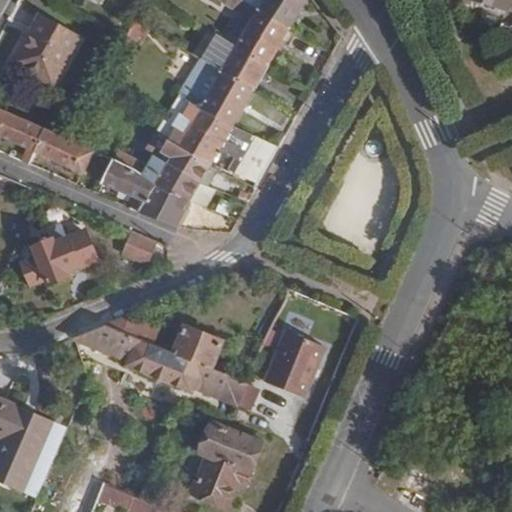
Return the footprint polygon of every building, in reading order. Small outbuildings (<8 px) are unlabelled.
[(291,30),(240,0),(228,0),(226,4),(253,21),(238,47),(270,66),(291,30)] [(240,0),(291,30),(308,0),(267,0),(267,1),(264,0),(240,0)] [(511,0),(466,0),(511,15),(511,0)] [(56,85),(82,37),(43,15),(15,63),(56,85)] [(137,21),(133,28),(145,34),(148,27),(137,21)] [(238,47),(221,37),(206,62),(224,73),(238,47)] [(204,61),(181,47),(175,57),(197,71),(204,61)] [(270,66),(238,47),(224,73),(255,91),(270,66)] [(224,73),(206,62),(204,61),(197,71),(188,86),(208,99),(224,73)] [(234,128),(255,91),(224,73),(208,99),(188,86),(181,96),(234,128)] [(238,171),(261,182),(281,149),(234,128),(181,96),(168,117),(157,134),(167,139),(170,141),(213,166),(223,148),(238,155),(234,161),(237,162),(235,167),(239,169),(238,171)] [(0,108),(0,134),(9,113),(0,108)] [(46,129),(9,113),(0,134),(0,135),(28,148),(23,161),(31,165),(36,152),(46,129)] [(72,141),(46,129),(36,152),(82,172),(94,151),(72,141)] [(155,157),(167,139),(157,134),(156,133),(145,151),(155,157)] [(218,169),(213,166),(170,141),(164,152),(172,158),(168,165),(206,188),(214,191),(224,172),(218,169)] [(133,209),(142,213),(157,185),(134,169),(115,161),(105,183),(138,198),(133,209)] [(175,194),(197,203),(206,188),(168,165),(157,185),(175,194)] [(142,213),(181,230),(197,203),(175,194),(157,185),(142,213)] [(212,209),(221,193),(214,191),(206,188),(197,203),(212,209)] [(40,195),(37,204),(46,208),(50,199),(40,195)] [(98,263),(86,235),(70,242),(63,228),(51,234),(55,243),(38,250),(53,287),(71,279),(70,276),(98,263)] [(147,265),(156,244),(133,234),(124,256),(147,265)] [(162,329),(132,316),(107,327),(154,346),(162,329)] [(238,409),(248,385),(214,371),(171,353),(154,346),(107,327),(76,340),(130,362),(129,368),(191,394),(193,389),(238,409)] [(171,353),(214,371),(224,344),(188,329),(179,350),(173,347),(171,353)] [(286,332),(265,384),(304,400),(325,348),(286,332)] [(0,483),(23,494),(53,424),(0,401),(0,439),(5,441),(0,452),(0,483)] [(259,445),(217,426),(205,455),(209,457),(195,493),(228,507),(242,471),(248,473),(259,445)] [(95,511),(101,499),(106,488),(96,484),(84,511),(95,511)] [(132,511),(169,511),(148,503),(106,486),(106,488),(101,499),(132,511)]
